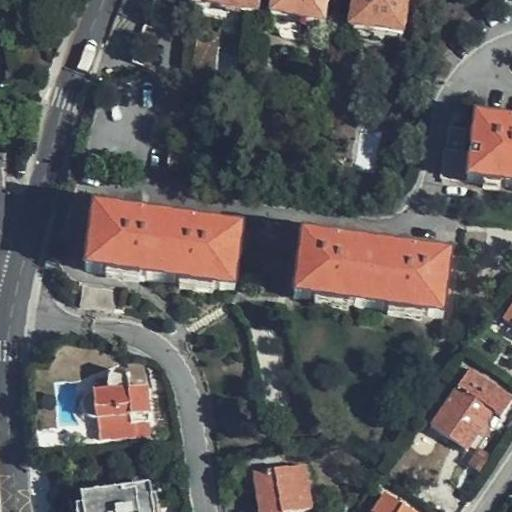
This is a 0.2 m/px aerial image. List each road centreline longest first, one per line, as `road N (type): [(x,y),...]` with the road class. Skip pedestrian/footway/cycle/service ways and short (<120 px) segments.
road 1 (tertiary): [(23,244),(5,352),(16,511)]
road 2 (tertiary): [(102,0),(62,100),(23,244)]
